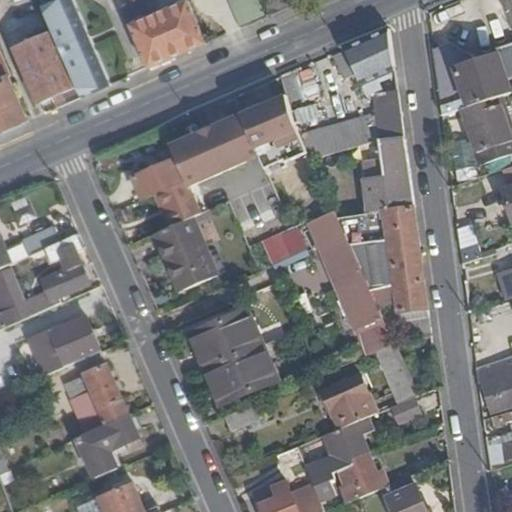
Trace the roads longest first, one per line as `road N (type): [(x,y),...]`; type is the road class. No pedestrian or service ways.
road 1 (residential): [(405,0),(472,511)]
road 2 (residential): [(61,142),(222,511)]
road 3 (secondary): [(384,0),(61,142)]
